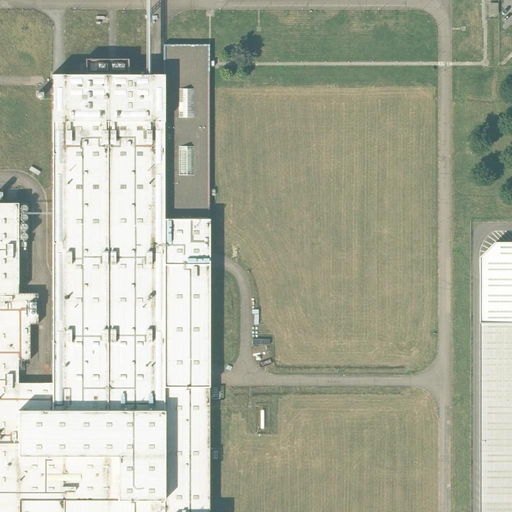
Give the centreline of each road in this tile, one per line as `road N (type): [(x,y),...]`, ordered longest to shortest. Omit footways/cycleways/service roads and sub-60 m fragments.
road 1 (unknown): [(442,2),(446,381)]
road 2 (unknown): [(446,381),(251,379),(246,280),(218,263)]
road 3 (unknown): [(472,511),(475,246),(493,230),(511,228)]
road 4 (unknown): [(199,3),(442,2)]
road 5 (unknown): [(28,0),(199,3)]
road 6 (unknown): [(446,381),(446,511)]
